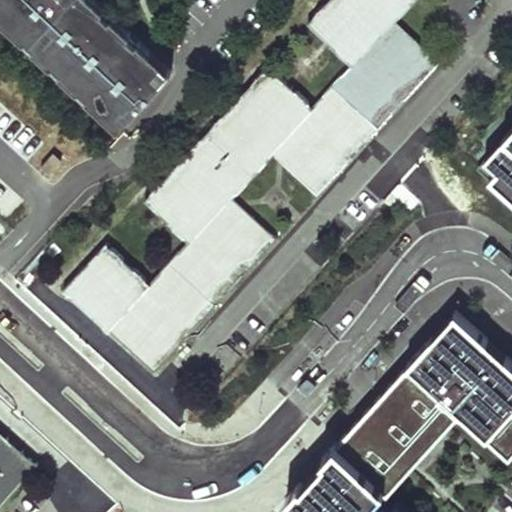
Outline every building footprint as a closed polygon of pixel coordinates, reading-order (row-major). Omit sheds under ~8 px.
[(0,0),(0,13),(122,127),(174,72),(97,0),(0,0)] [(330,0),(310,23),(354,64),(314,108),(269,67),(147,199),(191,240),(153,281),(109,241),(64,289),(154,372),(278,238),(234,198),(273,156),(317,196),(440,63),(397,23),(417,0),(330,0)] [(478,169),(511,199),(511,129),(503,139),(504,139),(478,169)] [(486,337),(458,312),(408,366),(461,414),(462,413),(511,457),(511,456),(511,361),(510,360),(489,383),(477,372),(485,363),(472,352),(486,337)] [(489,383),(510,360),(486,337),(472,352),(485,363),(477,372),(489,383)] [(372,405),(337,443),(387,489),(386,490),(388,493),(461,414),(408,366),(386,390),(417,419),(394,445),(371,424),(382,413),(372,405)] [(417,419),(386,390),(372,405),(382,413),(371,424),(394,445),(417,419)] [(40,463),(0,427),(0,507),(1,508),(40,463)] [(387,489),(337,443),(323,458),(326,461),(304,485),(301,482),(299,484),(328,511),(409,511),(398,502),(390,511),(377,499),(386,490),(387,489)] [(328,511),(299,484),(287,497),(303,511),(328,511)]
